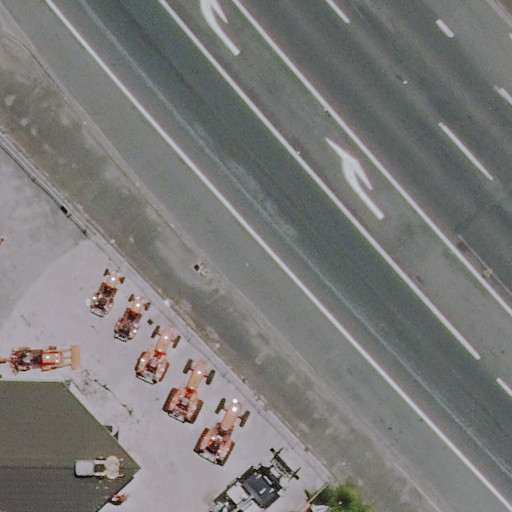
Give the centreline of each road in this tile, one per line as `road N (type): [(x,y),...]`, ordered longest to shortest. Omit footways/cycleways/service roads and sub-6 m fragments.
road 1 (trunk): [(511,304),(247,0)]
road 2 (unknown): [(354,0),(367,138)]
